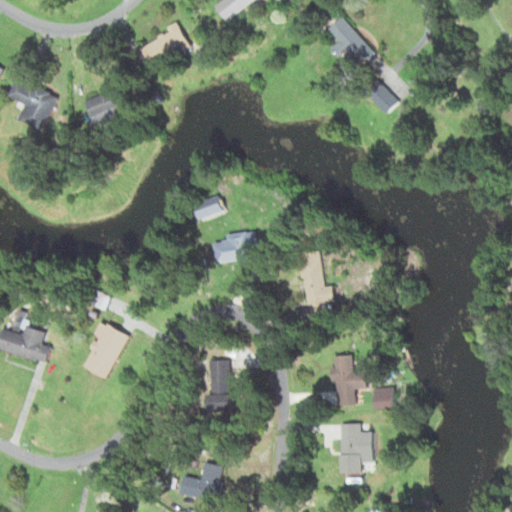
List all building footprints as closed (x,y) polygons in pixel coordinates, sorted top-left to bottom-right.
[(225,0),(218,6),(232,22),(257,0),(225,0)] [(363,66),(379,54),(348,16),(333,29),(363,66)] [(140,49),(154,72),(196,46),(182,24),(140,49)] [(47,131),(61,96),(21,80),(14,98),(29,104),(23,121),(47,131)] [(391,114),(403,103),(381,80),(369,92),(391,114)] [(98,130),(123,121),(120,112),(131,108),(124,88),(87,102),(98,130)] [(199,206),(205,221),(230,212),(224,196),(199,206)] [(266,260),(262,231),(233,235),(234,241),(221,243),(223,265),(266,260)] [(305,252),(311,317),(331,315),(325,250),(305,252)] [(2,349),(51,364),(56,348),(46,345),(50,332),(32,327),(36,315),(24,311),(18,331),(9,329),(2,349)] [(135,336),(111,323),(87,366),(111,379),(135,336)] [(372,390),(371,371),(357,372),(356,356),(337,356),(339,407),(360,406),(360,391),(372,390)] [(211,361),(212,410),(235,410),(234,360),(211,361)] [(377,388),(378,408),(406,408),(406,387),(377,388)] [(377,464),(377,433),(364,433),(364,424),(345,424),(345,474),(367,474),(367,464),(377,464)] [(220,503),(227,466),(208,463),(205,480),(188,477),(184,496),(220,503)]
